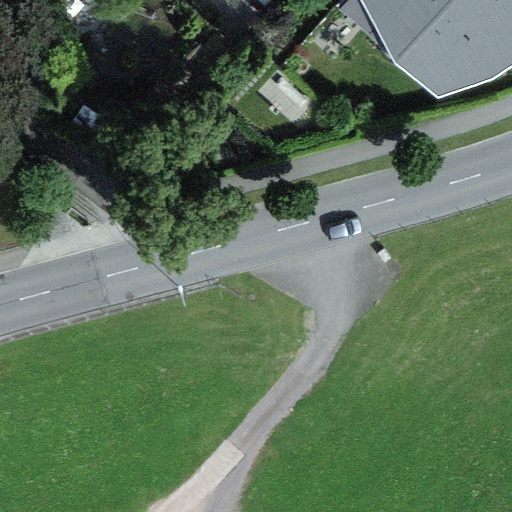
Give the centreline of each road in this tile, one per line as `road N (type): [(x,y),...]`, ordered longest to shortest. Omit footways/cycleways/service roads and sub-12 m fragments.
road 1 (tertiary): [(162,252),(322,218),(511,161)]
road 2 (residential): [(0,102),(52,128),(132,190),(162,252)]
road 3 (tertiary): [(0,294),(162,252)]
